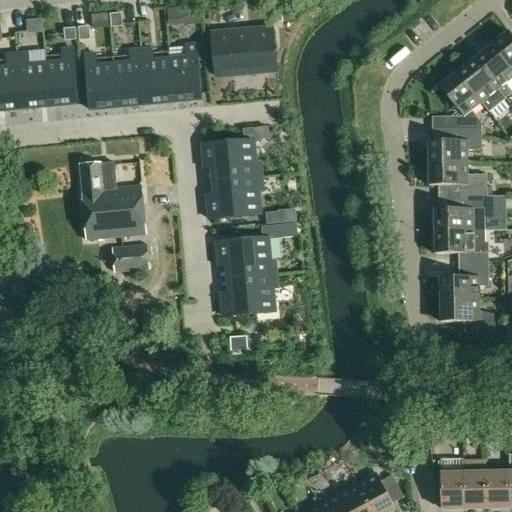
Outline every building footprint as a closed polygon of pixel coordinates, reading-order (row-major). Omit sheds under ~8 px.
[(168,9),(169,26),(196,24),(194,7),(168,9)] [(282,10),(284,23),(299,21),(298,8),(282,10)] [(121,14),(111,15),(112,28),(122,27),(121,14)] [(42,20),(27,22),(28,34),(43,33),(42,20)] [(89,28),(79,29),(80,41),(90,40),(89,28)] [(75,29),(65,30),(66,41),(76,40),(75,29)] [(273,31),(213,36),(216,71),(232,70),(233,76),(273,73),(271,51),(275,51),(273,31)] [(511,35),(510,32),(491,46),(511,72),(511,35)] [(511,72),(491,46),(474,60),(506,100),(506,99),(499,90),(511,79),(511,72)] [(188,62),(172,64),(176,104),(204,100),(199,47),(187,48),(188,62)] [(154,52),(142,53),(147,106),(176,104),(172,64),(155,65),(154,52)] [(62,67),(47,69),(50,109),(79,107),(74,53),(62,54),(62,67)] [(131,67),(114,69),(118,109),(147,106),(142,53),(129,54),(131,67)] [(29,57),(16,58),(21,112),(50,109),(47,69),(30,70),(29,57)] [(97,57),(85,58),(89,111),(118,109),(114,69),(98,70),(97,57)] [(6,73),(0,73),(0,113),(21,112),(16,58),(4,59),(6,73)] [(474,60),(457,73),(481,104),(482,103),(489,113),(506,100),(474,60)] [(457,118),(458,130),(482,129),(482,123),(472,111),(481,104),(457,73),(440,87),(464,117),(457,118)] [(482,151),(482,139),(482,129),(458,130),(458,142),(428,142),(429,164),(468,163),(468,151),(482,151)] [(251,140),(201,145),(204,170),(223,168),(225,181),(260,177),(259,164),(253,164),(251,140)] [(115,163),(80,166),(87,241),(147,236),(144,205),(142,187),(141,188),(117,190),(115,163)] [(468,175),(468,163),(429,164),(429,187),(458,186),(458,198),(463,198),(487,197),(493,197),(501,197),(501,196),(492,196),(487,196),(487,188),(487,175),(468,175)] [(226,193),(206,195),(208,220),(258,216),(256,192),(262,191),(260,177),(225,181),(226,193)] [(432,228),(435,228),(435,232),(485,231),(485,219),(494,219),(494,204),(501,204),(501,197),(493,197),(487,197),(463,198),(464,210),(434,211),(434,214),(432,216),(432,228)] [(266,213),(267,225),(280,224),(279,212),(266,213)] [(435,255),(465,254),(465,266),(489,265),(489,243),(485,243),(485,231),(435,232),(435,237),(432,237),(432,246),(435,249),(435,255)] [(266,238),(215,243),(217,268),(237,266),(238,278),(274,275),(273,261),(268,262),(266,238)] [(148,246),(112,249),(113,274),(150,272),(148,246)] [(480,300),(480,288),(489,288),(489,265),(465,266),(465,278),(440,278),(441,301),(480,300)] [(240,291),(220,293),(222,318),(273,313),(270,289),(275,288),(274,275),(238,278),(240,291)] [(494,316),(480,312),(480,300),(441,301),(441,323),(471,322),(471,335),(495,334),(494,316)] [(141,311),(139,329),(162,333),(165,316),(141,311)] [(248,351),(247,338),(231,339),(232,352),(248,351)] [(440,431),(441,421),(431,420),(430,435),(431,435),(432,443),(435,443),(441,437),(440,431)] [(486,424),(477,423),(476,435),(486,436),(486,435),(486,424)] [(497,425),(486,424),(486,435),(486,436),(496,437),(497,425)] [(441,509),(465,508),(464,470),(464,460),(440,461),(441,509)] [(486,462),(465,462),(465,470),(464,470),(465,508),(488,508),(487,469),(486,469),(486,462)] [(510,469),(487,469),(488,508),(510,508),(510,469)] [(393,476),(381,482),(376,474),(357,485),(371,511),(390,511),(396,509),(393,505),(404,498),(393,476)] [(371,511),(357,485),(338,495),(346,511),(371,511)] [(346,511),(338,495),(319,505),(322,511),(346,511)]
